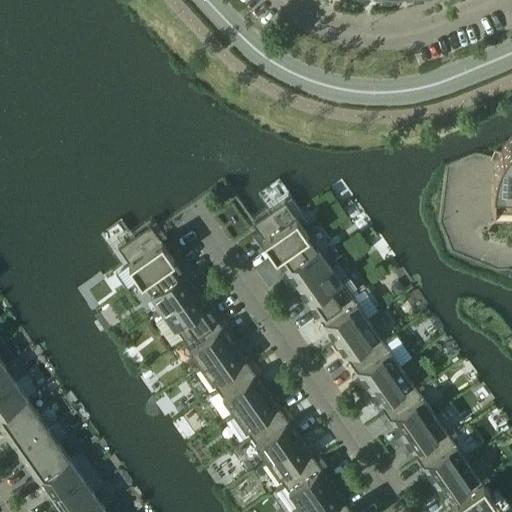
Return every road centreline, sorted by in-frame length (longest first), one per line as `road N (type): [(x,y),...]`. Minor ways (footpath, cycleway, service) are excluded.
road 1 (residential): [(191,210),(404,511)]
road 2 (tertiary): [(205,0),(265,59),(349,91),(422,87),(511,53)]
road 3 (residential): [(277,0),(330,26),(384,34),(493,0)]
